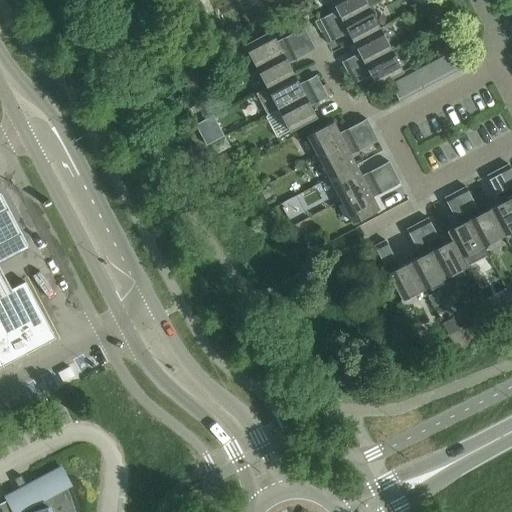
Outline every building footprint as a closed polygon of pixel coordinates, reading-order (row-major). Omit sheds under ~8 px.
[(324,30),(368,7),(364,0),(330,0),(336,12),(319,20),(324,30)] [(368,7),(324,30),(330,41),(347,32),(352,43),(380,29),(368,7)] [(309,39),(303,28),(276,43),(270,32),(243,46),(255,67),(309,39)] [(380,29),(352,43),(358,54),(341,62),(347,73),(391,50),(380,29)] [(309,39),(255,67),(266,88),(292,74),(287,64),(314,49),(309,39)] [(452,46),(441,52),(452,74),(463,68),(452,46)] [(391,50),(347,73),(352,84),(369,75),(375,86),(387,80),(398,74),(402,72),(391,50)] [(441,52),(430,57),(442,79),(452,74),(441,52)] [(430,57),(420,63),(431,85),(442,79),(430,57)] [(431,85),(420,63),(409,69),(420,90),(431,85)] [(409,69),(402,72),(398,74),(410,96),(420,90),(409,69)] [(292,74),(266,88),(277,109),(321,86),(316,76),(298,85),(292,74)] [(410,96),(398,74),(387,80),(391,87),(399,102),(410,96)] [(321,86),(277,109),(288,132),(315,118),(309,106),(327,97),(321,86)] [(194,121),(198,133),(221,125),(217,113),(194,121)] [(366,119),(348,128),(338,133),(333,122),(306,136),(317,158),(371,130),(366,119)] [(371,130),(317,158),(328,179),(355,166),(349,155),(377,140),(371,130)] [(355,166),(328,179),(339,201),(394,173),(388,162),(360,176),(355,166)] [(511,172),(508,164),(497,170),(511,198),(511,172)] [(511,230),(511,198),(497,170),(486,176),(500,202),(490,208),(503,235),(511,230)] [(394,173),(339,201),(350,223),(377,209),(372,198),(399,183),(394,173)] [(0,293),(1,295),(16,287),(0,256),(0,253),(28,239),(0,186),(0,293)] [(479,213),(465,187),(454,192),(483,246),(503,235),(490,208),(479,213)] [(454,192),(444,198),(458,224),(446,230),(451,240),(452,239),(461,257),(462,257),(483,246),(454,192)] [(441,245),(427,218),(416,224),(444,277),(467,266),(462,257),(461,257),(452,239),(451,240),(441,245)] [(416,224),(406,229),(420,256),(409,262),(423,289),(444,277),(416,224)] [(398,267),(384,240),(374,246),(396,290),(401,300),(423,289),(409,262),(398,267)] [(0,366),(55,338),(25,282),(16,287),(1,295),(0,294),(0,366)] [(74,511),(72,503),(65,487),(69,485),(60,467),(5,497),(7,500),(0,503),(0,508),(2,511),(74,511)]
